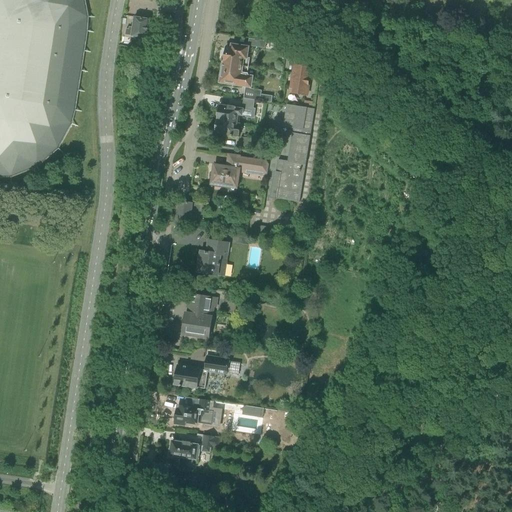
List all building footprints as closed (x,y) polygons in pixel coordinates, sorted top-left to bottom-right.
[(0,0),(0,176),(9,177),(11,185),(12,185),(10,176),(35,167),(39,174),(40,173),(36,166),(56,149),(62,154),(63,153),(56,148),(69,124),(77,127),(78,126),(70,124),(73,111),(81,112),(81,111),(73,110),(76,91),(84,92),(76,90),(79,71),(87,73),(87,72),(79,70),(82,52),(90,53),(90,52),(82,51),(85,32),(93,33),(93,32),(85,31),(86,18),(94,18),(94,17),(86,17),(82,0),(0,0)] [(349,2),(348,10),(369,14),(370,6),(349,2)] [(125,35),(137,37),(147,39),(150,20),(134,18),(132,28),(129,28),(128,30),(126,29),(125,35)] [(248,46),(265,49),(266,42),(249,39),(248,46)] [(223,62),(223,64),(248,68),(249,59),(248,59),(249,48),(232,45),(232,48),(226,48),(224,56),(222,57),(222,59),(223,62)] [(219,74),(218,82),(246,87),(244,99),(255,101),(260,102),(271,104),(272,97),(261,95),(261,91),(250,89),(252,89),(254,77),(248,76),(248,74),(247,74),(248,68),(223,64),(221,75),(219,74)] [(293,94),(306,96),(311,69),(294,66),(290,89),(293,89),(293,94)] [(219,111),(218,120),(239,123),(240,116),(242,116),(243,110),(253,112),(255,101),(244,99),(242,110),(239,110),(239,108),(228,107),(228,108),(225,107),(224,107),(224,106),(223,106),(222,106),(221,106),(220,106),(219,107),(219,108),(218,108),(218,109),(218,110),(219,110),(219,111)] [(278,161),(275,174),(280,174),(277,189),(273,188),(272,199),(299,203),(314,110),(286,106),(283,127),(293,129),(287,162),(278,161)] [(239,123),(218,120),(216,129),(216,130),(215,130),(215,131),(215,132),(215,133),(215,134),(216,134),(217,135),(218,135),(219,135),(220,135),(224,135),(224,136),(235,138),(235,137),(238,137),(239,132),(238,131),(239,123)] [(239,149),(250,150),(252,140),(241,138),(239,149)] [(214,166),(211,185),(221,187),(236,189),(239,173),(239,170),(267,175),(266,178),(267,178),(267,175),(269,165),(266,161),(238,157),(229,155),(227,163),(228,163),(227,168),(225,168),(225,166),(219,165),(219,167),(214,166)] [(198,218),(200,204),(189,203),(187,217),(198,218)] [(198,268),(197,272),(207,274),(216,275),(224,276),(226,265),(227,256),(229,244),(221,242),(210,241),(210,242),(208,241),(207,246),(209,249),(211,249),(211,253),(204,252),(200,251),(198,268)] [(191,315),(188,315),(185,314),(182,334),(208,338),(211,319),(209,318),(211,307),(215,307),(217,299),(191,295),(189,308),(192,308),(191,315)] [(206,356),(204,370),(207,370),(207,372),(207,373),(227,376),(228,373),(238,375),(240,363),(229,362),(230,360),(206,356)] [(180,369),(179,369),(179,368),(178,368),(177,368),(176,368),(176,369),(174,385),(180,386),(179,387),(182,388),(182,387),(205,390),(207,373),(207,372),(184,369),(184,368),(184,367),(183,366),(182,366),(181,366),(181,367),(180,367),(180,369)] [(176,420),(175,425),(185,426),(185,422),(187,422),(188,423),(194,424),(195,423),(204,425),(207,426),(212,427),(214,409),(211,409),(212,402),(200,400),(199,409),(181,407),(178,406),(178,407),(177,412),(176,413),(175,418),(176,419),(176,420)] [(246,406),(245,413),(260,416),(260,418),(262,418),(264,409),(246,406)] [(221,439),(207,437),(197,435),(197,437),(201,437),(201,438),(202,438),(201,445),(190,443),(190,441),(180,439),(179,443),(172,442),(170,456),(181,457),(179,468),(190,470),(192,459),(198,460),(199,452),(209,453),(210,448),(219,450),(221,439)]
